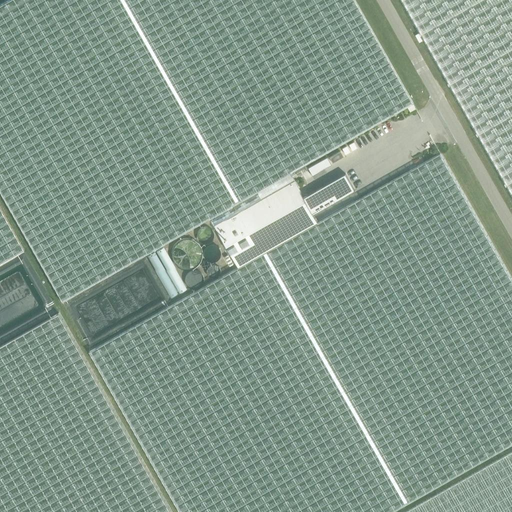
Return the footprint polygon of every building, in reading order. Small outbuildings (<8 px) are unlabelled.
[(0,193),(61,302),(210,217),(289,173),(412,103),(353,0),(7,0),(0,4),(0,193)] [(511,0),(403,0),(511,192),(511,0)] [(340,152),(330,158),(333,163),(343,157),(340,152)] [(317,223),(238,268),(90,352),(179,511),(391,511),(511,444),(511,281),(440,153),(317,223)] [(327,157),(307,168),(312,175),(331,165),(327,157)] [(210,217),(238,268),(317,223),(313,214),(356,190),(346,173),(303,197),(289,173),(210,217)] [(0,263),(23,250),(0,209),(0,263)] [(0,511),(170,511),(59,314),(0,346),(0,511)] [(511,511),(511,451),(404,511),(511,511)]
